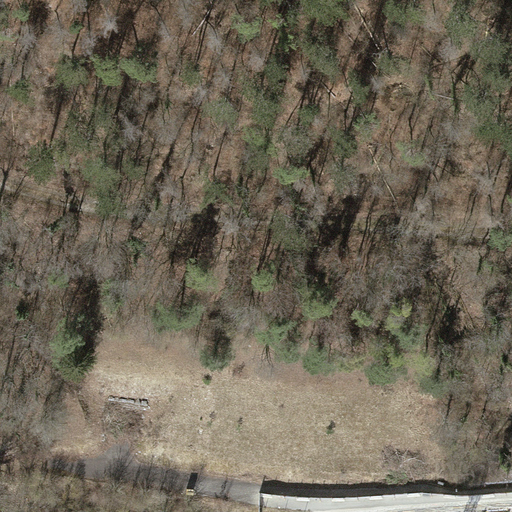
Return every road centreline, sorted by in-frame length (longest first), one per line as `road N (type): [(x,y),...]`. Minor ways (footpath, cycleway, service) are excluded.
road 1 (track): [(0,178),(129,209),(511,229)]
road 2 (residential): [(511,493),(320,500),(115,476)]
